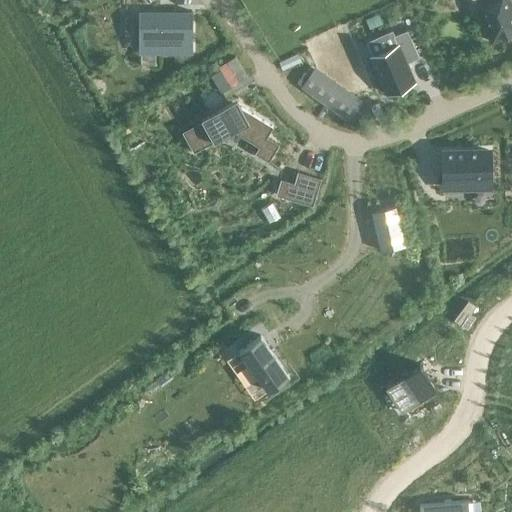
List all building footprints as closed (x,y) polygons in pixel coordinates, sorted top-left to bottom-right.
[(476,0),(474,1),(491,41),(511,32),(511,4),(510,0),(476,0)] [(138,11),(138,51),(192,51),(192,11),(138,11)] [(370,56),(386,93),(415,81),(407,62),(419,57),(407,29),(393,36),(397,45),(370,56)] [(362,102),(351,94),(337,114),(347,122),(362,102)] [(184,128),(195,150),(235,128),(260,143),(256,150),(270,159),(280,142),(268,134),(274,124),(242,104),(238,96),(203,115),(204,117),(184,128)] [(444,151),(445,187),(489,186),(488,150),(444,151)] [(321,179),(298,172),(294,184),(281,180),(276,195),(313,206),(321,179)] [(396,206),(372,211),(381,250),(405,245),(396,206)] [(248,366),(249,365),(268,391),(289,376),(260,335),(237,351),(248,366)] [(428,357),(393,381),(410,405),(445,381),(428,357)] [(471,511),(471,500),(426,503),(427,511),(471,511)]
